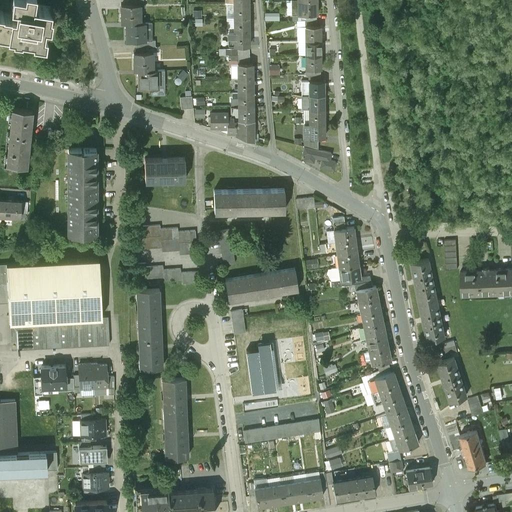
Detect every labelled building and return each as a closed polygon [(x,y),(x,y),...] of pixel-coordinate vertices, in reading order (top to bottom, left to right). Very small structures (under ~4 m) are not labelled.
[(33,0),(11,0),(11,4),(12,4),(10,13),(3,12),(3,10),(0,9),(0,30),(7,31),(7,33),(8,33),(8,32),(21,34),(20,37),(21,37),(21,35),(33,37),(32,39),(33,39),(33,37),(42,38),(43,32),(46,32),(43,31),(44,26),(43,26),(44,22),(50,23),(47,22),(49,5),(51,6),(51,5),(37,3),(37,4),(33,4),(33,0)] [(316,13),(316,0),(297,0),(298,13),(301,13),(316,13)] [(248,2),(234,3),(234,17),(249,16),(248,2)] [(132,4),(121,4),(121,22),(126,22),(141,22),(140,14),(138,14),(138,7),(140,7),(140,4),(132,4)] [(249,16),(234,17),(235,31),(245,31),(249,30),(249,16)] [(141,22),(126,22),(126,40),(135,40),(145,40),(145,39),(152,39),(152,31),(143,32),(143,25),(145,25),(145,22),(141,22)] [(317,26),(305,26),(305,40),(321,40),(321,26),(317,26)] [(249,30),(245,31),(235,31),(228,31),(228,45),(236,45),(248,45),(249,45),(249,30)] [(321,40),(305,40),(305,55),(321,54),(321,40)] [(248,45),(236,45),(237,54),(249,53),(248,45)] [(135,52),(134,52),(134,70),(138,70),(153,69),(153,61),(151,61),(151,55),(153,54),(153,51),(146,51),(135,52)] [(249,53),(237,54),(237,63),(249,63),(249,53)] [(321,54),(305,55),(305,69),(320,68),(322,69),(321,54)] [(249,63),(237,63),(237,77),(252,77),(252,63),(249,63)] [(269,65),(269,75),(279,75),(279,65),(277,64),(269,65)] [(153,69),(138,70),(139,87),(158,87),(158,79),(156,79),(156,72),(158,72),(158,69),(153,69)] [(183,70),(177,76),(182,81),(188,74),(183,70)] [(252,77),(237,77),(237,91),(253,91),(252,77)] [(320,80),(309,80),(308,94),(325,95),(324,80),(320,80)] [(136,92),(136,100),(139,100),(139,101),(145,101),(145,93),(154,93),(154,88),(138,88),(138,92),(136,92)] [(253,91),(237,91),(237,105),(253,105),(253,91)] [(325,108),(325,95),(308,94),(301,95),(302,108),(310,108),(325,108)] [(192,95),(180,96),(181,108),(193,107),(192,95)] [(195,98),(196,105),(204,105),(203,97),(195,98)] [(237,105),(233,105),(233,116),(233,119),(236,119),(236,135),(255,141),(254,119),(253,119),(253,105),(237,105)] [(32,110),(12,108),(7,164),(26,166),(32,110)] [(325,108),(310,108),(310,122),(325,122),(325,108)] [(204,109),(195,109),(195,118),(204,117),(204,109)] [(228,111),(210,112),(210,127),(221,127),(221,129),(227,129),(227,133),(236,135),(236,119),(233,119),(233,116),(228,116),(228,111)] [(310,122),(305,122),(303,137),(318,137),(325,137),(325,122),(310,122)] [(318,137),(303,137),(303,146),(318,149),(318,137)] [(318,149),(303,146),(302,155),(304,155),(302,160),(313,162),(314,158),(321,160),(320,167),(334,170),(336,161),(330,160),(331,153),(318,149)] [(96,148),(68,148),(68,233),(96,233),(96,148)] [(108,149),(107,159),(113,160),(115,150),(108,149)] [(183,157),(145,158),(144,158),(145,180),(146,180),(183,179),(184,179),(184,157),(183,157)] [(283,188),(215,190),(214,190),(215,212),(215,211),(232,211),(267,210),(283,209),(284,209),(283,188)] [(313,196),(296,198),(297,208),(314,206),(313,196)] [(21,200),(5,199),(4,215),(20,216),(21,216),(22,200),(21,200)] [(344,215),(333,217),(334,228),(345,227),(344,215)] [(142,221),(131,222),(133,245),(144,244),(142,226),(142,221)] [(160,225),(142,226),(144,244),(144,248),(162,247),(160,229),(160,225)] [(334,228),(335,241),(355,238),(354,226),(345,227),(334,228)] [(177,228),(160,229),(162,247),(162,251),(179,250),(177,231),(177,228)] [(229,228),(218,230),(223,264),(235,262),(229,228)] [(195,230),(177,231),(179,250),(179,254),(197,253),(195,230)] [(355,238),(335,241),(337,254),(357,251),(355,238)] [(424,241),(412,243),(414,249),(425,247),(424,241)] [(425,247),(414,249),(415,255),(426,253),(425,247)] [(357,251),(337,254),(339,266),(359,263),(357,251)] [(99,258),(6,263),(8,303),(9,322),(10,322),(102,317),(102,316),(99,258)] [(428,258),(409,262),(425,338),(443,335),(428,258)] [(146,262),(134,262),(135,274),(147,274),(146,266),(146,262)] [(6,263),(0,263),(0,303),(2,303),(8,303),(6,263)] [(359,263),(339,266),(340,279),(348,278),(361,276),(361,275),(359,263)] [(163,264),(146,266),(147,274),(147,277),(164,276),(164,268),(163,264)] [(181,267),(164,268),(164,276),(164,280),(182,278),(181,271),(181,267)] [(230,278),(226,279),(225,279),(229,300),(230,300),(229,299),(246,296),(280,291),(297,288),(294,267),(293,267),(230,278)] [(475,269),(469,270),(469,271),(460,271),(461,294),(470,293),(470,291),(475,290),(475,293),(499,292),(498,289),(504,289),(504,292),(511,291),(511,277),(511,269),(502,269),(502,268),(496,268),(496,270),(489,270),(489,267),(482,267),(483,270),(475,271),(475,269)] [(198,270),(181,271),(182,278),(182,282),(199,281),(198,270)] [(369,274),(361,275),(361,276),(348,278),(349,283),(354,283),(361,282),(371,280),(369,274)] [(361,282),(354,283),(355,289),(372,285),(371,280),(361,282)] [(372,285),(355,289),(358,301),(378,297),(375,284),(372,285)] [(159,288),(137,289),(140,366),(140,367),(162,366),(162,365),(158,288),(159,288)] [(378,297),(358,301),(361,313),(381,309),(378,297)] [(242,308),(230,310),(234,333),(245,331),(242,308)] [(381,309),(361,313),(363,326),(383,322),(381,309)] [(102,317),(10,322),(12,350),(109,344),(108,315),(102,316),(102,317)] [(383,322),(363,326),(366,338),(386,334),(383,322)] [(386,334),(366,338),(368,351),(388,346),(386,334)] [(453,339),(441,342),(443,348),(455,345),(453,339)] [(455,345),(443,348),(445,354),(456,351),(455,345)] [(388,346),(368,351),(371,363),(388,360),(391,359),(388,346)] [(468,347),(458,350),(460,356),(470,353),(468,347)] [(466,394),(453,357),(435,363),(448,400),(466,394)] [(388,360),(378,362),(378,369),(389,366),(388,360)] [(93,363),(78,364),(79,374),(80,388),(94,387),(93,363)] [(107,364),(97,364),(97,363),(93,363),(94,387),(108,386),(107,364)] [(65,365),(41,366),(41,376),(42,386),(66,385),(65,377),(65,365)] [(389,366),(378,369),(372,372),(374,377),(390,371),(389,366)] [(374,377),(367,379),(371,392),(378,389),(397,383),(393,370),(390,371),(374,377)] [(41,376),(33,376),(34,394),(42,394),(42,386),(41,376)] [(73,377),(65,377),(66,385),(66,389),(74,389),(73,377)] [(185,377),(163,378),(163,379),(166,456),(166,457),(188,456),(188,455),(187,436),(185,397),(184,378),(185,378),(185,377)] [(397,383),(378,389),(382,401),(401,394),(397,383)] [(401,394),(382,401),(386,413),(405,407),(401,394)] [(478,395),(466,398),(468,404),(479,400),(478,395)] [(14,399),(0,399),(0,471),(57,467),(56,450),(15,452),(14,445),(17,445),(14,399)] [(330,399),(324,401),(328,411),(334,409),(330,399)] [(479,400),(468,404),(470,410),(481,406),(479,400)] [(481,406),(470,410),(471,415),(483,412),(481,406)] [(405,407),(386,413),(390,425),(409,419),(405,407)] [(318,418),(296,422),(298,434),(320,430),(318,418)] [(81,420),(80,420),(81,434),(96,434),(105,433),(105,419),(93,419),(81,420)] [(409,419),(390,425),(395,437),(413,430),(409,419)] [(290,423),(279,425),(281,437),(292,435),(290,423)] [(261,428),(243,431),(245,442),(263,439),(261,428)] [(507,428),(498,430),(502,444),(509,442),(507,428)] [(413,430),(395,437),(389,439),(393,451),(399,450),(417,442),(413,430)] [(477,430),(460,435),(464,449),(463,449),(464,454),(465,454),(469,467),(486,462),(477,430)] [(511,441),(509,442),(502,444),(505,456),(511,454),(511,441)] [(106,445),(78,447),(79,461),(105,460),(104,452),(106,451),(106,445)] [(340,445),(325,448),(326,456),(342,453),(340,445)] [(393,451),(386,453),(388,461),(401,459),(399,450),(393,451)] [(326,459),(328,468),(342,466),(340,456),(326,459)] [(401,459),(388,461),(391,472),(403,470),(401,459)] [(419,464),(413,465),(414,467),(405,469),(406,472),(404,472),(405,481),(407,480),(408,487),(431,483),(428,465),(419,467),(419,464)] [(107,472),(82,473),(83,488),(108,487),(107,472)] [(325,472),(318,473),(319,476),(319,477),(321,485),(327,484),(325,472)] [(372,474),(332,481),(335,499),(375,492),(372,474)] [(319,477),(307,479),(306,479),(309,497),(310,497),(322,495),(321,485),(319,477),(319,476),(319,477)] [(306,479),(294,481),(293,481),(296,499),(297,499),(309,497),(306,479)] [(293,482),(281,484),(281,483),(280,483),(283,502),(284,501),(296,499),(296,500),(296,499),(293,481),(293,482)] [(254,482),(247,483),(249,495),(255,494),(254,487),(255,487),(254,482)] [(280,484),(268,486),(268,485),(271,504),(271,503),(283,501),(283,502),(280,483),(280,484)] [(267,486),(255,488),(255,487),(254,487),(255,494),(257,506),(258,506),(258,505),(270,503),(270,504),(271,504),(268,485),(267,485),(267,486)] [(168,487),(135,489),(136,511),(169,511),(168,492),(168,487)] [(214,511),(213,488),(168,492),(169,511),(214,511)] [(511,491),(496,494),(497,501),(511,498),(511,491)] [(107,511),(107,501),(75,502),(74,511),(107,511)] [(495,503),(476,507),(477,511),(496,511),(497,511),(497,510),(495,503)]
